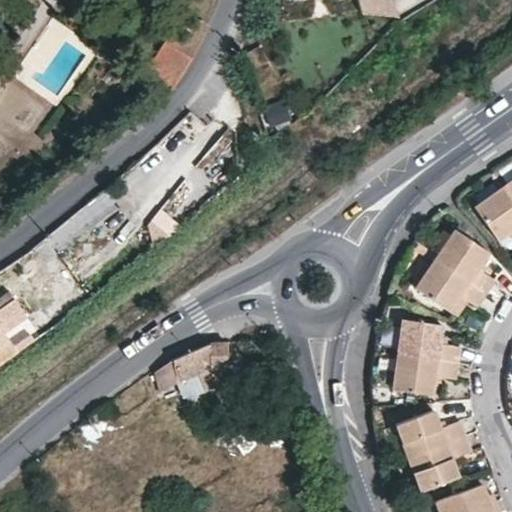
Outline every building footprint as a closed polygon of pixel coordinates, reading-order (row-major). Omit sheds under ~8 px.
[(354,0),(363,16),(399,20),(390,0),(354,0)] [(145,71),(174,88),(175,87),(175,86),(176,85),(177,84),(208,30),(178,12),(145,71)] [(511,177),(502,185),(511,198),(511,177)] [(511,198),(502,185),(474,205),(500,240),(511,231),(511,198)] [(453,229),(433,257),(486,292),(495,280),(478,267),(488,252),(453,229)] [(486,292),(433,257),(414,286),(449,310),(460,294),(469,300),(477,305),(486,292)] [(16,340),(16,339),(7,326),(25,311),(13,294),(0,303),(0,355),(17,342),(16,340)] [(469,300),(460,294),(449,310),(458,316),(469,300)] [(396,352),(458,362),(460,347),(440,343),(442,324),(401,318),(396,352)] [(227,367),(225,343),(207,344),(205,344),(204,344),(177,357),(175,358),(172,359),(171,360),(153,372),(159,391),(179,379),(209,367),(227,367)] [(455,378),(458,362),(396,352),(391,388),(432,394),(435,375),(455,378)] [(406,456),(466,435),(459,419),(441,426),(434,408),(394,423),(406,456)] [(472,450),(466,435),(406,456),(417,489),(458,474),(452,456),(472,450)] [(438,511),(498,511),(493,498),(488,500),(482,483),(435,501),(438,511)]
